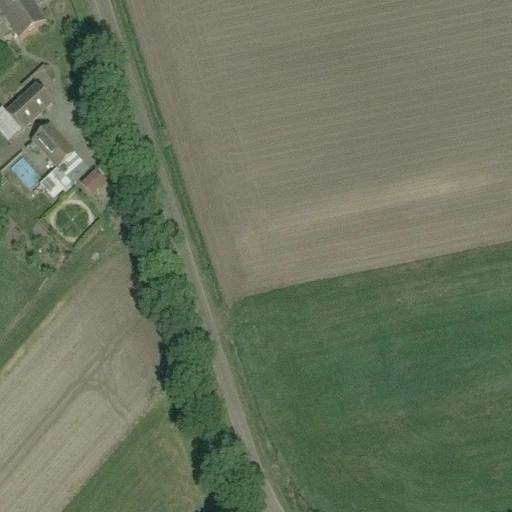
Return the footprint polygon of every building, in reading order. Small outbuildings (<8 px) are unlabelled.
[(0,0),(0,9),(20,40),(45,24),(29,0),(0,0)] [(0,76),(16,63),(0,43),(0,76)] [(22,132),(52,106),(37,88),(7,115),(22,132)] [(58,171),(75,157),(51,130),(34,144),(58,171)] [(57,171),(39,188),(53,203),(71,187),(57,171)] [(85,183),(94,199),(113,189),(104,173),(85,183)]
